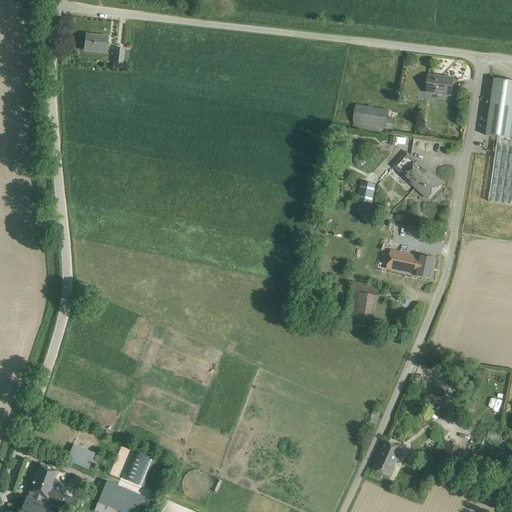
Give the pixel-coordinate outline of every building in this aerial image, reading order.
[(96,36),(86,34),(84,50),(106,53),(108,37),(100,36),(96,36)] [(124,50),(114,49),(113,63),(123,64),(123,60),(128,60),(129,51),(124,50)] [(453,78),(429,75),(426,92),(451,95),(453,78)] [(511,82),(493,80),(485,137),(497,139),(489,201),(511,204),(511,82)] [(388,111),(357,106),(355,116),(353,128),(393,134),(396,119),(387,117),(388,111)] [(424,123),(417,129),(423,136),(429,130),(424,123)] [(417,162),(407,153),(395,166),(406,176),(405,177),(428,199),(442,184),(418,161),(417,162)] [(372,204),(376,185),(362,182),(359,201),(372,204)] [(380,212),(381,208),(372,206),(370,216),(393,220),(394,215),(380,212)] [(395,223),(394,235),(417,238),(418,226),(395,223)] [(412,248),(384,242),(382,249),(389,250),(385,269),(415,275),(415,276),(432,280),(436,260),(419,256),(419,257),(410,255),(412,248)] [(318,289),(326,298),(336,289),(328,280),(318,289)] [(373,329),(380,286),(354,282),(346,325),(373,329)] [(370,422),(375,424),(380,412),(375,410),(370,422)] [(402,448),(385,441),(373,469),(389,477),(402,448)] [(440,461),(454,467),(462,448),(448,441),(440,461)] [(95,453),(73,445),(66,461),(88,470),(95,453)] [(123,480),(142,488),(154,459),(135,451),(123,480)] [(59,472),(40,464),(29,492),(29,494),(30,493),(34,494),(32,499),(28,497),(28,496),(28,495),(27,497),(26,497),(21,511),(24,511),(49,511),(50,511),(52,506),(50,506),(52,501),(72,509),(77,499),(52,490),(59,472)] [(435,472),(460,483),(462,478),(438,467),(435,472)] [(107,482),(98,502),(94,510),(98,511),(111,511),(113,508),(121,511),(136,511),(142,498),(107,482)]
